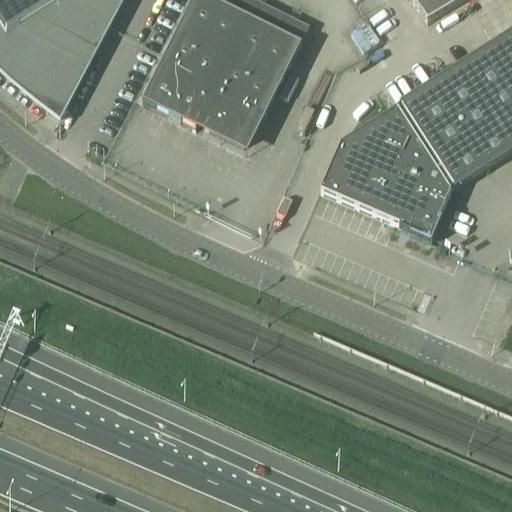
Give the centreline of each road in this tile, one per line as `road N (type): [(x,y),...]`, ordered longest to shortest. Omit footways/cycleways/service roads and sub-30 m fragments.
road 1 (secondary): [(511,386),(176,241),(58,176),(0,132)]
road 2 (motorway): [(296,511),(0,382)]
